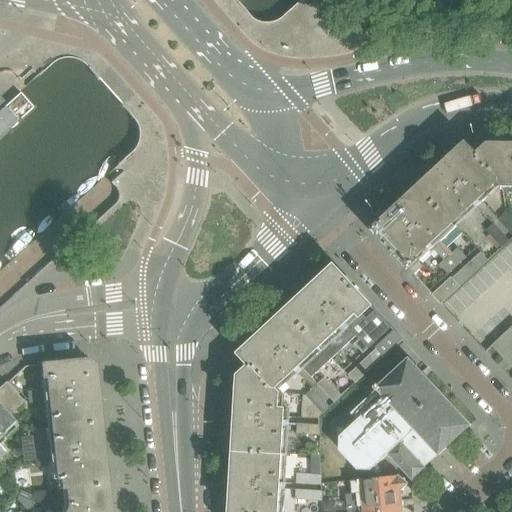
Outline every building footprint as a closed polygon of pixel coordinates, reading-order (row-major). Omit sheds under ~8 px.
[(0,142),(36,110),(19,91),(0,108),(0,142)] [(497,178),(477,156),(467,144),(419,188),(453,224),(497,184),(497,178)] [(511,145),(489,145),(477,156),(497,178),(497,184),(501,189),(511,188),(511,145)] [(438,238),(453,224),(419,188),(373,231),(409,271),(419,262),(416,259),(425,250),(434,259),(438,255),(444,261),(439,266),(448,275),(466,258),(458,249),(452,254),(438,238)] [(511,220),(507,215),(505,214),(498,221),(511,235),(511,220)] [(509,242),(493,225),(486,231),(502,249),(509,242)] [(441,304),(460,287),(487,261),(481,254),(453,280),(451,278),(433,296),(441,304)] [(392,328),(335,267),(288,310),(332,359),(351,341),(363,354),(372,345),(392,328)] [(332,359),(288,310),(241,354),(252,365),(271,388),(277,388),(300,366),(311,378),(318,372),(332,359)] [(511,327),(491,346),(511,368),(511,327)] [(384,358),(403,340),(395,331),(375,348),(376,349),(383,358),(384,358)] [(376,349),(371,354),(379,362),(383,358),(376,349)] [(371,354),(367,358),(374,366),(379,362),(371,354)] [(472,425),(431,382),(409,358),(380,386),(379,385),(375,388),(378,391),(366,402),(365,401),(364,403),(364,404),(352,415),(358,421),(339,438),(339,452),(357,471),(372,470),(389,455),(413,480),(425,469),(425,468),(438,455),(439,456),(472,425)] [(367,358),(362,363),(370,371),(374,366),(367,358)] [(99,423),(93,365),(87,361),(43,365),(44,380),(49,380),(54,428),(99,423)] [(362,363),(357,367),(365,375),(370,371),(362,363)] [(282,394),(277,388),(271,388),(252,365),(240,376),(238,418),(287,421),(288,410),(281,409),(282,394)] [(357,367),(353,371),(360,380),(365,375),(357,367)] [(353,371),(348,376),(355,383),(356,384),(360,380),(353,371)] [(325,378),(317,385),(322,390),(329,383),(325,378)] [(329,383),(322,390),(326,394),(333,388),(330,384),(329,383)] [(22,402),(6,384),(0,389),(0,408),(7,416),(22,402)] [(333,388),(326,394),(330,399),(338,392),(333,388)] [(317,394),(313,389),(306,396),(310,401),(317,394)] [(338,392),(330,399),(335,404),(342,397),(338,392)] [(317,394),(310,401),(311,402),(314,405),(321,398),(317,394)] [(314,405),(310,402),(306,396),(303,396),(301,419),(319,420),(319,418),(323,415),(318,410),(314,405)] [(321,398),(314,405),(318,410),(326,403),(321,398)] [(326,403),(318,410),(323,415),(330,408),(326,403)] [(0,447),(0,437),(15,424),(7,416),(0,408),(0,456),(4,453),(0,447)] [(285,455),(287,424),(287,421),(238,418),(236,452),(285,455)] [(106,485),(99,423),(54,428),(60,482),(63,482),(64,490),(67,490),(106,485)] [(284,487),(285,455),(236,452),(234,484),(284,487)] [(47,460),(46,453),(23,455),(24,462),(34,461),(47,460)] [(321,475),(321,455),(311,455),(312,476),(321,475)] [(48,467),(47,460),(34,461),(35,468),(48,467)] [(402,511),(400,492),(408,484),(400,476),(351,482),(352,496),(363,495),(364,511),(402,511)] [(282,511),(283,490),(284,487),(234,484),(232,511),(282,511)] [(108,511),(106,485),(67,490),(69,506),(66,511),(108,511)] [(42,506),(48,493),(33,494),(30,502),(42,506)]
